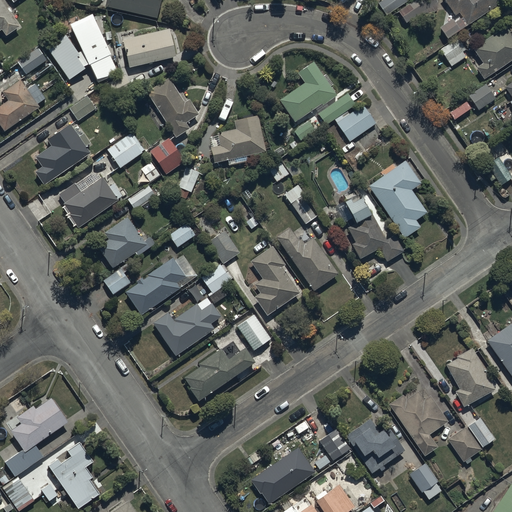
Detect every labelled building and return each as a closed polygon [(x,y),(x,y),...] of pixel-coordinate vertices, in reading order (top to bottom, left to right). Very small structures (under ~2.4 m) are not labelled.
[(0,0),(0,29),(2,28),(6,35),(20,24),(8,7),(10,5),(6,0),(0,0)] [(160,0),(106,0),(106,5),(157,16),(160,0)] [(405,0),(379,0),(376,2),(384,14),(405,0)] [(437,0),(411,0),(398,9),(406,22),(418,15),(420,20),(438,9),(437,0)] [(446,0),(455,11),(458,9),(463,15),(456,20),(452,16),(440,24),(449,37),(501,0),(446,0)] [(82,48),(79,49),(66,31),(47,45),(70,79),(86,67),(85,64),(90,62),(99,81),(119,72),(111,54),(112,54),(92,12),(70,21),(82,48)] [(482,61),(475,65),(483,77),(511,56),(511,31),(505,22),(471,45),(482,61)] [(123,38),(129,65),(176,54),(170,27),(123,38)] [(460,37),(441,49),(450,65),(466,55),(463,51),(467,48),(460,37)] [(26,74),(46,59),(36,46),(17,62),(26,74)] [(314,60),(298,70),(305,81),(280,98),(295,119),(321,102),(323,104),(338,94),(331,85),(333,83),(326,72),(323,74),(314,60)] [(134,89),(125,72),(105,83),(114,99),(134,89)] [(184,100),(168,76),(146,91),(176,135),(190,126),(186,119),(198,111),(189,97),(184,100)] [(20,77),(1,90),(8,99),(0,103),(0,123),(4,130),(40,106),(20,77)] [(486,82),(467,94),(477,109),(496,96),(486,82)] [(335,117),(347,110),(356,104),(349,92),(318,112),(326,123),(335,117)] [(88,95),(71,106),(79,119),(97,107),(88,95)] [(347,110),(335,117),(349,140),(376,122),(363,103),(349,113),(347,110)] [(236,127),(218,131),(220,143),(211,145),(215,162),(266,152),(259,112),(234,117),(236,127)] [(308,119),(294,129),(301,139),(315,128),(308,119)] [(70,122),(48,138),(52,143),(36,155),(43,164),(35,170),(46,184),(91,150),(86,145),(91,141),(84,131),(79,135),(70,122)] [(131,130),(107,148),(120,166),(144,148),(131,130)] [(185,158),(169,136),(145,154),(161,176),(185,158)] [(511,176),(498,155),(487,163),(492,171),(486,175),(491,181),(496,178),(499,184),(511,176)] [(406,158),(369,183),(404,236),(421,224),(417,218),(428,211),(412,188),(422,182),(406,158)] [(289,173),(279,159),(264,170),(273,184),(278,180),(278,181),(289,173)] [(199,171),(186,166),(176,191),(180,192),(179,194),(186,197),(188,191),(191,191),(199,171)] [(121,195),(120,193),(124,190),(118,179),(109,185),(103,174),(91,172),(60,192),(65,201),(63,202),(78,226),(118,199),(117,197),(121,195)] [(149,182),(127,197),(137,212),(143,208),(141,205),(157,194),(149,182)] [(298,183),(285,192),(305,223),(316,215),(303,195),(305,193),(298,183)] [(360,257),(380,246),(387,260),(404,251),(394,233),(386,237),(383,231),(391,227),(386,218),(378,222),(363,194),(352,199),(350,195),(345,198),(347,203),(338,208),(345,221),(352,218),(354,222),(348,225),(356,240),(352,242),(360,257)] [(128,214),(104,230),(109,238),(98,245),(112,266),(135,251),(137,254),(156,242),(151,235),(145,239),(128,214)] [(169,233),(178,246),(195,234),(187,221),(169,233)] [(290,226),(276,235),(314,290),(339,272),(313,235),(310,237),(307,232),(298,238),(290,226)] [(240,251),(224,228),(207,240),(222,263),(240,251)] [(272,243),(250,259),(263,277),(254,283),(260,291),(254,295),(267,314),(301,291),(283,265),(286,263),(272,243)] [(139,281),(125,290),(141,314),(181,286),(199,274),(184,252),(175,258),(173,255),(148,273),(149,274),(144,277),(143,275),(137,279),(139,281)] [(127,261),(103,277),(113,293),(131,281),(125,272),(131,268),(127,261)] [(212,291),(208,293),(215,302),(227,294),(221,287),(232,280),(220,262),(201,275),(212,291)] [(211,300),(209,302),(205,297),(197,302),(196,302),(173,318),(168,310),(153,321),(176,354),(215,327),(211,322),(221,315),(211,300)] [(255,313),(237,325),(253,349),(271,337),(255,313)] [(511,320),(487,337),(511,374),(511,320)] [(200,365),(184,375),(191,385),(190,386),(198,399),(256,362),(246,346),(228,357),(221,347),(198,362),(200,365)] [(456,356),(445,363),(459,387),(455,390),(463,406),(495,387),(471,346),(455,355),(456,356)] [(403,393),(389,402),(425,453),(438,445),(429,433),(448,419),(430,393),(423,398),(418,390),(406,398),(403,393)] [(23,447),(5,461),(15,475),(43,455),(35,444),(69,420),(51,395),(35,407),(33,404),(6,423),(23,447)] [(370,417),(346,434),(372,471),(379,467),(381,470),(385,467),(383,464),(406,448),(390,425),(386,428),(383,425),(378,429),(370,417)] [(480,417),(468,425),(482,445),(494,437),(480,417)] [(466,425),(448,438),(463,460),(466,459),(469,463),(473,460),(470,456),(481,448),(466,425)] [(337,426),(319,439),(333,459),(351,447),(337,426)] [(78,506),(100,491),(93,481),(94,481),(94,480),(94,479),(95,479),(95,478),(95,477),(94,477),(94,476),(94,475),(93,475),(86,464),(93,459),(80,440),(67,449),(70,454),(61,460),(59,456),(48,464),(78,506)] [(269,503),(316,470),(299,445),(251,478),(269,503)] [(425,461),(409,472),(422,491),(423,490),(429,499),(442,489),(436,482),(439,480),(425,461)] [(2,487),(19,510),(34,499),(17,476),(2,487)] [(511,511),(511,481),(490,511),(511,511)] [(50,482),(41,488),(49,500),(58,494),(50,482)] [(342,511),(355,504),(340,482),(328,491),(326,488),(315,496),(325,511),(324,511),(319,511),(312,500),(298,510),(293,504),(280,511),(342,511)] [(109,511),(138,511),(130,499),(109,511)]
